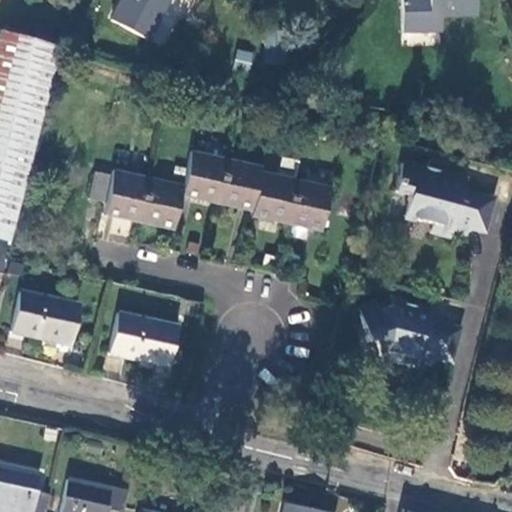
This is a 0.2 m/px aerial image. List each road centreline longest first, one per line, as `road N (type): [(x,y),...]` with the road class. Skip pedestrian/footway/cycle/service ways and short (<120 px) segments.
road 1 (residential): [(91,257),(227,290),(191,434)]
road 2 (residential): [(500,214),(431,464)]
road 3 (residential): [(0,388),(191,434)]
